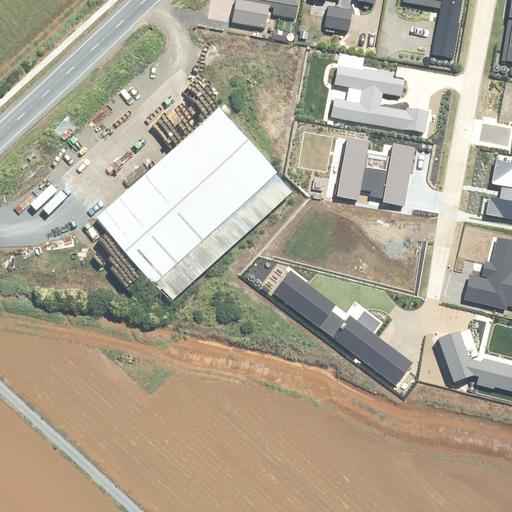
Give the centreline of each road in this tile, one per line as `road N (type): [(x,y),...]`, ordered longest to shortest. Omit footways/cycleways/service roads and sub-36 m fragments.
road 1 (unknown): [(0,242),(72,190),(164,91),(163,57),(137,7)]
road 2 (residential): [(434,300),(487,0)]
road 3 (tertiary): [(0,134),(146,0)]
